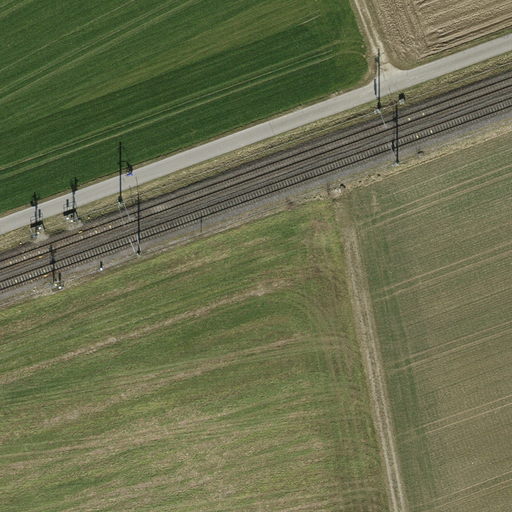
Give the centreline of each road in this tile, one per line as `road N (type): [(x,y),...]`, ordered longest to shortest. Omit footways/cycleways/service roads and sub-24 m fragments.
road 1 (track): [(511,42),(0,228)]
road 2 (track): [(400,511),(342,200)]
